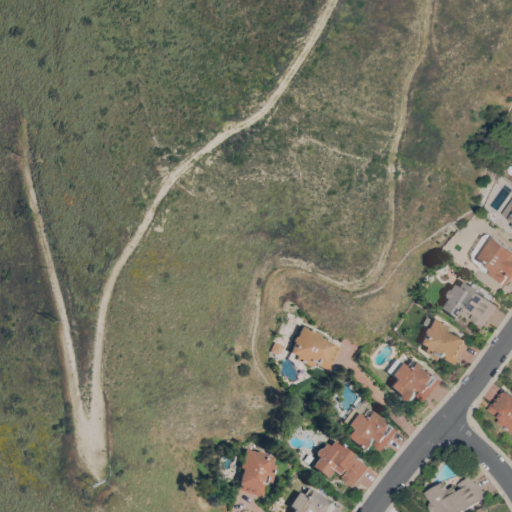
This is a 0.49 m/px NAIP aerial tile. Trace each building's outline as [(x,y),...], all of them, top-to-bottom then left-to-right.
[(511,275),(509,273),(507,276),(510,278),(505,285),(485,272),(483,271),(480,270),(477,268),(476,267),(474,265),(473,264),(472,263),(470,261),(469,259),(469,255),(469,253),(482,235),(484,234),(486,234),(511,252),(511,275)] [(496,306),(481,327),(469,318),(472,314),(470,312),(466,317),(460,313),(455,320),(438,308),(445,299),(443,298),(443,294),(446,290),(449,290),(453,284),(457,287),(461,281),(496,306)] [(423,351),(425,347),(418,344),(423,335),(422,334),(426,327),(427,328),(433,318),(450,328),(449,331),(468,342),(455,364),(441,356),(438,360),(423,351)] [(321,335),(320,339),(339,348),(328,371),(313,364),(311,367),(296,360),(297,356),(291,353),(295,343),(295,341),(297,337),(299,337),(303,327),(321,335)] [(423,402),(415,395),(419,390),(416,388),(414,390),(416,391),(413,394),(415,396),(411,400),(409,399),(407,402),(389,387),(393,382),(392,380),(393,378),(385,371),(395,358),(405,366),(411,359),(425,371),(426,370),(439,381),(423,402)] [(502,388),(511,395),(511,433),(497,422),(500,418),(499,416),(498,418),(486,409),(502,388)] [(381,451),(372,445),(376,439),(373,438),(372,440),(373,441),(370,444),(372,445),(368,450),(366,449),(365,451),(346,437),(351,431),(349,430),(351,428),(347,426),(357,413),(361,416),(366,409),(370,412),(371,412),(396,430),(381,451)] [(352,487),(340,478),(344,473),(341,470),(337,475),(331,470),(330,471),(331,472),(328,477),(327,476),(326,478),(312,467),(318,458),(316,456),(316,453),(319,449),(322,449),(326,444),(329,447),(334,441),(368,467),(352,487)] [(237,490),(239,486),(244,469),(241,468),(247,449),(257,453),(257,451),(265,453),(264,455),(275,458),(273,465),(276,466),(271,484),(267,482),(262,498),(237,490)] [(461,511),(436,511),(433,511),(430,506),(431,503),(433,502),(427,492),(442,482),(443,484),(445,483),(448,489),(453,485),(457,491),(461,489),(458,484),(469,476),(483,498),(461,511)] [(335,511),(292,511),(294,510),(288,506),(298,492),(303,496),(308,488),(324,499),(324,498),(338,508),(335,511)]
